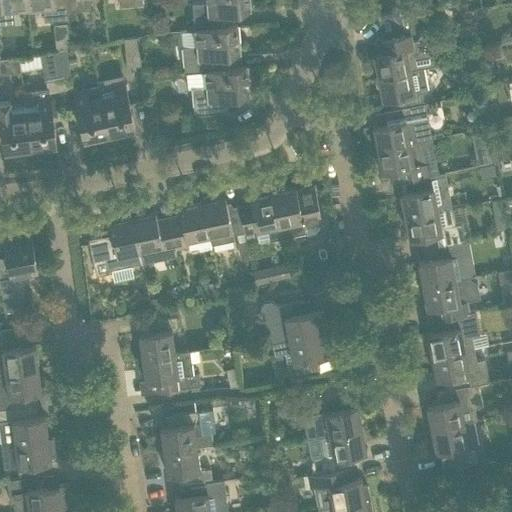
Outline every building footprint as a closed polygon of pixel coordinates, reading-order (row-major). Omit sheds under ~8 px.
[(0,0),(0,23),(14,23),(12,6),(27,5),(26,0),(0,0)] [(26,0),(27,5),(42,4),(44,20),(67,18),(66,10),(65,0),(26,0)] [(65,0),(66,10),(89,8),(88,0),(65,0)] [(207,0),(207,1),(192,3),(194,28),(220,26),(219,14),(250,11),(250,10),(248,10),(248,6),(250,6),(249,0),(207,0)] [(197,44),(181,46),(184,71),(210,69),(209,57),(240,54),(240,53),(238,53),(238,49),(240,49),(239,37),(237,37),(236,26),(238,25),(238,24),(220,26),(194,28),(194,29),(196,29),(197,44)] [(411,42),(410,33),(373,40),(375,52),(373,52),(377,76),(410,69),(422,67),(434,65),(431,53),(437,43),(420,33),(415,41),(411,42)] [(123,38),(126,66),(139,64),(137,36),(123,38)] [(462,58),(473,56),(470,41),(459,43),(462,58)] [(53,50),(57,78),(70,75),(65,48),(53,50)] [(57,78),(53,50),(40,53),(45,80),(57,78)] [(210,69),(184,71),(184,72),(185,72),(186,88),(191,88),(194,114),(220,111),(219,98),(250,95),(250,94),(248,94),(248,90),(249,90),(248,79),(247,79),(246,67),(247,67),(247,65),(210,69)] [(422,67),(410,69),(377,76),(382,99),(394,96),(396,108),(422,103),(420,91),(423,91),(426,87),(422,67)] [(97,81),(98,85),(100,95),(109,134),(134,128),(124,80),(113,82),(112,77),(97,81)] [(95,141),(110,138),(109,134),(100,95),(98,85),(73,91),(83,139),(95,137),(95,141)] [(56,144),(49,94),(48,87),(23,91),(24,103),(25,108),(30,147),(56,144)] [(30,147),(25,108),(24,103),(10,105),(10,100),(0,101),(0,121),(4,151),(16,149),(16,153),(31,151),(30,147)] [(383,110),(386,122),(372,125),(377,148),(430,138),(424,103),(422,103),(396,108),(383,110)] [(157,120),(147,121),(149,133),(159,132),(157,120)] [(437,173),(430,138),(377,148),(381,171),(393,169),(395,181),(409,178),(437,173)] [(491,161),(489,151),(474,153),(476,164),(491,161)] [(493,162),(478,165),(481,176),(494,174),(495,174),(493,162)] [(409,178),(411,190),(400,192),(404,215),(437,209),(450,206),(446,186),(445,187),(442,172),(437,173),(409,178)] [(295,187),(272,192),(282,237),(303,232),(302,226),(322,222),(314,185),(300,188),(301,190),(296,191),(295,187)] [(329,194),(327,185),(319,187),(321,195),(329,194)] [(258,190),(259,194),(249,196),(251,208),(240,211),(244,232),(245,238),(257,235),(259,242),(282,237),(272,192),(271,188),(258,190)] [(502,196),(490,199),(492,209),(504,207),(502,196)] [(244,232),(240,211),(239,205),(227,208),(225,197),(201,202),(211,245),(232,240),(231,235),(244,232)] [(211,245),(201,202),(178,206),(180,212),(181,218),(169,221),(174,242),(175,247),(175,248),(188,245),(186,239),(196,237),(199,249),(211,247),(211,245)] [(437,209),(404,215),(409,238),(420,236),(423,248),(427,247),(462,240),(464,240),(461,225),(456,222),(453,222),(450,206),(437,209)] [(176,254),(175,248),(169,221),(157,223),(155,212),(132,216),(142,262),(176,254)] [(142,262),(132,216),(109,221),(111,233),(88,238),(96,275),(115,271),(115,268),(142,262)] [(6,260),(0,260),(0,288),(4,310),(19,311),(21,275),(38,272),(30,234),(2,240),(6,260)] [(241,258),(249,256),(246,239),(237,241),(241,258)] [(418,261),(422,284),(455,278),(451,255),(466,252),(464,240),(462,240),(427,247),(430,259),(418,261)] [(38,253),(37,267),(48,267),(49,253),(38,253)] [(303,259),(288,263),(291,274),(306,270),(303,259)] [(287,261),(274,264),(277,279),(290,275),(287,261)] [(466,276),(455,278),(422,284),(427,307),(431,307),(433,319),(436,318),(467,312),(465,300),(479,297),(476,282),(466,276)] [(199,285),(202,294),(215,291),(213,281),(199,285)] [(511,292),(502,294),(503,302),(511,300),(511,292)] [(152,306),(162,305),(161,296),(151,297),(152,306)] [(302,299),(278,304),(271,299),(264,301),(260,307),(263,322),(269,326),(272,342),(321,332),(317,309),(305,311),(302,299)] [(436,318),(438,330),(426,332),(431,355),(472,347),(470,335),(479,333),(475,314),(468,316),(467,312),(436,318)] [(141,356),(174,352),(171,329),(178,328),(176,315),(149,319),(150,331),(138,333),(141,356)] [(20,325),(0,328),(0,372),(38,367),(35,344),(23,345),(20,325)] [(321,332),(272,342),(274,353),(291,350),(293,362),(286,363),(289,375),(316,370),(314,358),(325,355),(321,332)] [(472,347),(431,355),(435,378),(447,376),(449,388),(476,383),(476,379),(487,376),(484,358),(475,360),(472,347)] [(185,350),(174,352),(141,356),(136,357),(138,370),(143,369),(144,380),(156,378),(158,391),(200,385),(198,372),(192,373),(189,350),(185,350)] [(229,379),(240,376),(237,365),(227,367),(229,379)] [(38,367),(0,372),(0,407),(9,406),(30,403),(29,392),(41,391),(38,367)] [(306,438),(320,436),(328,434),(361,428),(357,405),(345,407),(343,395),(338,396),(335,382),(319,385),(324,410),(308,413),(307,414),(305,414),(304,416),(304,417),(303,418),(303,420),(306,438)] [(449,388),(437,390),(439,402),(426,404),(430,428),(473,420),(471,408),(471,407),(480,403),(476,383),(449,388)] [(0,407),(0,420),(11,419),(14,442),(47,438),(44,414),(39,415),(32,416),(30,403),(9,406),(0,407)] [(160,427),(163,450),(196,446),(212,444),(211,431),(214,431),(211,408),(170,413),(172,426),(160,427)] [(477,443),(473,420),(430,428),(435,451),(439,450),(442,466),(477,459),(474,443),(477,443)] [(311,462),(311,463),(311,464),(313,472),(346,466),(356,464),(354,453),(365,451),(361,428),(320,436),(318,436),(321,455),(317,455),(316,456),(315,456),(314,457),(313,458),(312,460),(311,461),(311,462)] [(19,478),(40,475),(38,463),(50,461),(49,453),(54,453),(52,437),(47,438),(14,442),(2,444),(5,467),(17,466),(19,478)] [(199,469),(196,446),(163,450),(166,474),(183,472),(184,484),(211,480),(210,467),(199,469)] [(278,466),(272,467),(274,479),(288,477),(287,472),(278,466)] [(346,466),(313,472),(312,472),(318,509),(332,506),(370,499),(367,486),(365,484),(362,484),(360,476),(349,479),(346,466)] [(19,478),(6,479),(9,503),(12,503),(12,511),(29,511),(61,508),(69,507),(66,483),(47,486),(46,474),(40,475),(19,478)] [(211,480),(184,484),(186,495),(174,497),(176,511),(227,511),(223,478),(211,480)] [(370,499),(332,506),(318,509),(307,511),(306,511),(371,511),(372,511),(370,499)] [(293,500),(279,502),(280,511),(290,511),(295,511),(293,500)]
